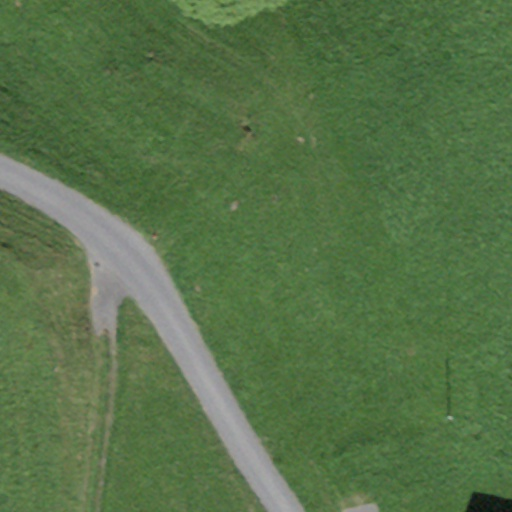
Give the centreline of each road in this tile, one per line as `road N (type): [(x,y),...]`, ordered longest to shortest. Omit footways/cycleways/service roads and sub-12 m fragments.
road 1 (unclassified): [(0,174),(56,201),(138,272),(283,511)]
road 2 (track): [(93,511),(105,371),(104,236)]
